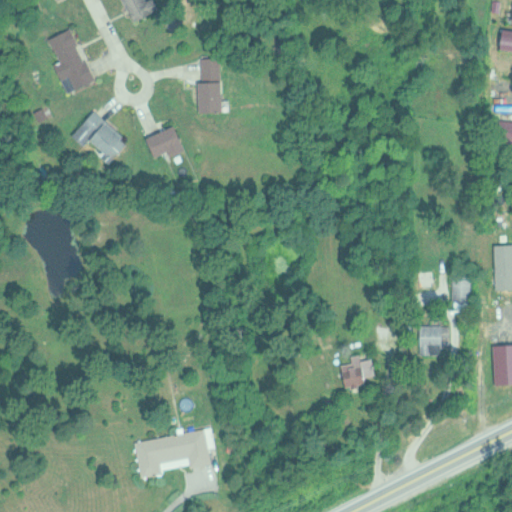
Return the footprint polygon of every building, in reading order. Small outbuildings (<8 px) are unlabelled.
[(166,0),(132,0),(143,21),(170,7),(166,0)] [(64,63),(76,92),(103,80),(80,27),(58,37),(68,61),(64,63)] [(503,50),(511,50),(511,28),(505,28),(503,50)] [(231,111),(230,58),(208,59),(209,112),(231,111)] [(115,164),(137,141),(102,109),(81,132),(115,164)] [(156,137),(168,161),(196,147),(184,123),(156,137)] [(481,274),(460,274),(460,300),(481,300),(481,274)] [(454,354),(454,324),(428,324),(428,354),(454,354)] [(361,353),(358,363),(352,362),(347,379),(377,388),(385,360),(361,353)] [(150,474),(224,462),(218,427),(145,439),(150,474)]
